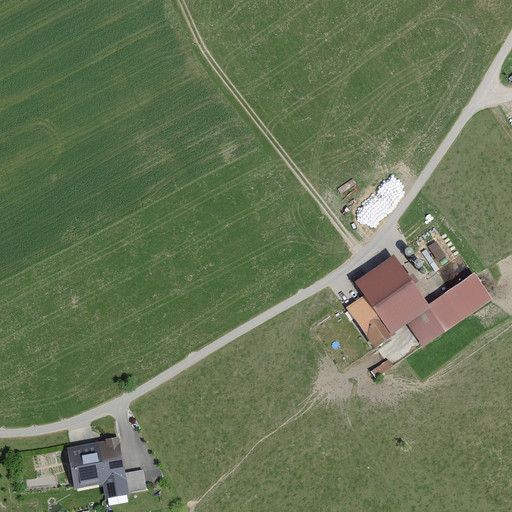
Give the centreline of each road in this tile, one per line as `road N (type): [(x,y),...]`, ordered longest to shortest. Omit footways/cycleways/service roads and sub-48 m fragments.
road 1 (unclassified): [(511,44),(390,225),(339,275),(86,422),(0,433)]
road 2 (track): [(360,255),(205,53),(181,0)]
